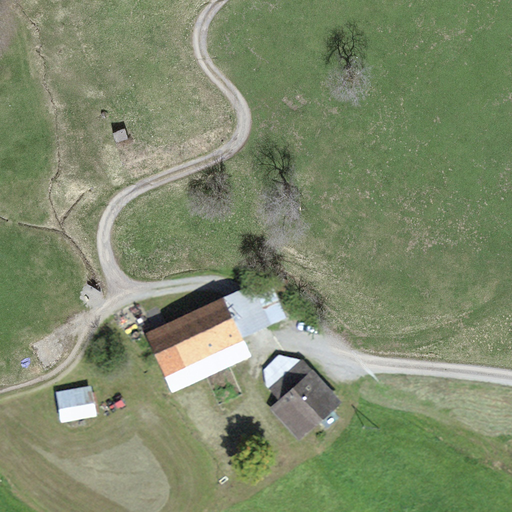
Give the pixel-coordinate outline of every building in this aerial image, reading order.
[(140,121),(111,130),(121,165),(150,156),(140,121)] [(271,276),(226,296),(243,334),(288,314),(271,276)] [(226,296),(145,330),(169,389),(251,355),(243,334),(226,296)] [(337,401),(311,372),(274,405),(300,434),(337,401)] [(94,385),(57,389),(60,420),(97,416),(94,385)]
